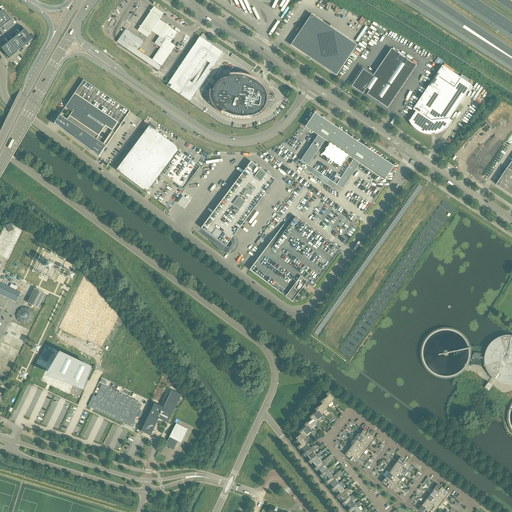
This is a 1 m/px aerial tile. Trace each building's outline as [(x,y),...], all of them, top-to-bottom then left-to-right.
[(163,14),(154,8),(144,22),(137,32),(147,39),(152,33),(159,37),(166,26),(159,21),(163,14)] [(2,9),(0,11),(0,14),(6,22),(10,19),(2,9)] [(324,68),(336,76),(357,45),(311,15),(292,45),(315,61),(314,61),(322,66),(322,65),(324,67),(324,68)] [(172,50),(175,47),(175,46),(172,44),(170,43),(177,33),(170,28),(169,27),(166,26),(159,36),(159,37),(154,44),(160,48),(161,48),(167,52),(170,54),(172,51),(172,50)] [(24,28),(20,32),(28,42),(32,38),(24,28)] [(126,30),(127,30),(124,28),(124,29),(125,30),(124,32),(118,41),(117,42),(116,41),(115,42),(119,44),(119,46),(127,51),(157,71),(158,71),(159,71),(160,69),(162,66),(154,61),(152,60),(151,59),(145,55),(141,52),(139,52),(138,50),(140,47),(141,46),(142,44),(144,42),(126,30)] [(28,42),(20,32),(16,35),(24,45),(28,42)] [(24,45),(16,35),(12,38),(20,48),(24,45)] [(12,38),(8,41),(16,51),(20,48),(12,38)] [(190,103),(223,54),(199,38),(168,84),(166,87),(190,103)] [(4,44),(12,54),(16,51),(8,41),(4,44)] [(8,57),(12,54),(4,44),(0,48),(8,57)] [(152,60),(162,66),(170,54),(161,48),(152,60)] [(367,94),(387,108),(416,66),(391,49),(373,76),(363,70),(351,87),(362,94),(365,90),(368,92),(367,94)] [(415,112),(410,120),(409,121),(408,121),(409,122),(410,124),(411,125),(412,126),(412,127),(413,128),(414,129),(415,130),(416,131),(418,131),(419,132),(420,133),(421,133),(423,134),(424,134),(425,134),(427,135),(428,135),(430,135),(431,135),(431,134),(435,134),(434,134),(434,135),(436,134),(437,134),(438,133),(440,133),(442,132),(443,131),(444,131),(445,130),(446,129),(447,128),(448,127),(449,126),(450,124),(451,123),(451,122),(452,121),(451,121),(449,119),(472,86),(442,66),(412,110),(415,112)] [(218,82),(217,83),(216,84),(215,85),(214,86),(214,87),(213,88),(213,90),(212,91),(212,92),(212,93),(212,94),(212,95),(212,96),(212,98),(212,99),(213,100),(213,101),(214,102),(214,103),(215,104),(215,105),(216,106),(217,107),(218,108),(219,109),(220,109),(220,110),(222,111),(223,112),(225,113),(226,114),(228,114),(230,115),(231,116),(233,116),(234,116),(236,117),(238,117),(240,117),(241,117),(243,117),(245,117),(247,117),(248,117),(250,116),(252,116),(254,115),(256,115),(257,114),(258,114),(259,113),(260,112),(261,112),(261,111),(262,110),(263,109),(264,108),(264,107),(265,106),(265,104),(266,103),(266,102),(266,101),(266,99),(266,98),(266,97),(266,96),(266,95),(265,94),(265,92),(265,91),(264,90),(263,88),(262,87),(261,87),(260,86),(259,85),(258,84),(256,83),(255,82),(254,81),(252,80),(250,79),(248,79),(247,78),(245,78),(243,77),(242,77),(239,77),(238,76),(236,76),(234,76),(233,76),(231,77),(229,77),(227,77),(225,78),(224,78),(223,79),(222,79),(221,80),(220,80),(219,81),(218,82)] [(69,102),(54,124),(98,158),(130,111),(83,80),(69,102)] [(380,177),(386,169),(389,164),(327,122),(318,116),(310,130),(315,133),(318,135),(300,161),(301,162),(298,166),(333,189),(336,185),(342,189),(359,163),(380,177)] [(149,127),(116,170),(116,171),(147,194),(180,149),(149,126),(149,127)] [(251,162),(234,185),(242,191),(254,200),(258,203),(275,180),(251,162)] [(511,172),(507,169),(502,177),(510,183),(511,179),(511,172)] [(505,191),(507,192),(511,184),(510,183),(502,177),(496,185),(497,186),(497,185),(501,187),(501,188),(505,190),(505,191)] [(225,196),(223,198),(231,204),(244,214),(248,217),(258,203),(254,200),(242,191),(234,185),(228,192),(225,196)] [(223,198),(208,219),(216,225),(233,237),(234,236),(248,217),(244,214),(231,204),(223,198)] [(273,239),(260,256),(249,270),(292,302),(307,282),(312,286),(318,279),(339,250),(332,244),(295,217),(294,217),(292,215),(291,215),(291,214),(277,233),(273,239)] [(216,225),(208,219),(200,230),(198,232),(217,246),(225,252),(226,252),(227,252),(228,251),(228,250),(228,249),(227,248),(225,247),(233,237),(216,225)] [(11,223),(6,225),(8,232),(14,230),(11,223)] [(0,282),(0,294),(16,302),(21,293),(0,282)] [(35,289),(28,303),(40,309),(47,295),(35,289)] [(16,316),(17,317),(17,318),(17,319),(18,320),(18,321),(19,322),(20,323),(21,323),(22,324),(23,324),(24,324),(25,324),(26,324),(27,324),(28,324),(28,323),(29,323),(30,323),(30,322),(31,322),(32,321),(32,320),(33,319),(33,318),(33,317),(33,316),(33,315),(33,314),(33,313),(32,312),(32,311),(31,310),(30,309),(29,309),(29,308),(28,308),(27,308),(26,308),(25,308),(24,308),(23,308),(22,308),(21,308),(21,309),(20,309),(19,310),(18,311),(17,312),(17,313),(17,314),(17,315),(16,316)] [(511,337),(509,337),(506,337),(504,337),(501,338),(499,339),(497,340),(495,341),(491,344),(490,345),(488,347),(488,349),(486,352),(485,354),(485,356),(484,358),(484,361),(484,364),(485,366),(485,368),(486,371),(488,373),(488,375),(491,378),(494,381),(496,382),(499,383),(501,384),(504,385),(508,385),(511,385),(511,337)] [(35,349),(38,350),(40,345),(37,344),(35,342),(32,348),(35,349)] [(40,374),(63,382),(72,385),(73,386),(83,390),(87,380),(92,366),(55,348),(40,374)] [(472,365),(480,366),(481,354),(473,353),(472,365)] [(19,375),(25,378),(27,372),(25,371),(22,370),(19,375)] [(96,397),(94,396),(89,407),(133,428),(136,423),(135,422),(137,416),(140,411),(142,406),(140,404),(140,403),(102,385),(96,397)] [(172,391),(163,408),(154,403),(141,431),(150,436),(159,419),(168,423),(181,395),(173,391),(172,391)] [(328,397),(324,400),(328,405),(332,402),(332,403),(333,401),(336,405),(337,403),(335,400),(329,392),(326,394),(328,397)] [(322,405),(318,408),(322,413),(326,410),(328,409),(330,412),(332,411),(328,405),(324,400),(323,400),(320,402),(322,405)] [(317,412),(313,415),(317,421),(321,417),(321,418),(322,417),(324,419),(326,418),(322,413),(318,408),(318,407),(315,410),(317,412)] [(311,420),(307,423),(312,428),(315,425),(316,425),(317,424),(319,427),(321,426),(317,421),(313,415),(312,415),(309,417),(311,420)] [(306,427),(302,431),(306,436),(310,433),(311,432),(314,435),(316,433),(313,430),(312,428),(307,423),(307,422),(304,425),(306,427)] [(168,449),(170,449),(173,451),(178,441),(181,443),(188,429),(176,424),(165,446),(168,448),(168,449)] [(296,442),(299,446),(304,441),(305,440),(306,439),(308,442),(310,440),(306,436),(302,431),(301,430),(298,432),(300,435),(296,439),(297,440),(295,441),(296,442)] [(358,434),(365,439),(369,434),(367,432),(363,430),(360,435),(358,434)] [(358,434),(354,439),(361,444),(365,439),(358,434)] [(369,434),(365,439),(371,443),(375,438),(369,434)] [(354,439),(350,444),(358,449),(361,444),(354,439)] [(365,439),(361,444),(367,448),(371,443),(365,439)] [(302,449),(305,453),(310,448),(307,444),(305,441),(304,441),(299,446),(297,448),(299,451),(302,449)] [(347,449),(354,454),(358,449),(350,444),(352,445),(348,450),(347,449)] [(361,444),(358,449),(363,453),(367,448),(361,444)] [(307,456),(310,460),(316,455),(313,452),(313,451),(312,450),(314,448),(313,446),(310,448),(305,453),(302,455),(305,458),(307,456)] [(343,454),(350,459),(350,460),(354,454),(347,449),(343,454)] [(358,449),(354,454),(360,458),(363,453),(358,449)] [(313,463),(316,467),(321,462),(318,459),(318,458),(317,457),(320,455),(318,453),(316,455),(310,460),(308,462),(310,465),(313,463)] [(350,460),(350,459),(349,460),(351,462),(352,461),(356,464),(360,458),(354,454),(350,460)] [(400,457),(396,462),(402,466),(406,461),(404,460),(400,457)] [(319,470),(322,474),(327,469),(324,466),(324,465),(323,464),(325,462),(324,460),(321,462),(316,467),(314,469),(316,472),(319,470)] [(406,461),(402,466),(408,471),(412,465),(406,461)] [(396,462),(393,467),(398,472),(402,466),(396,462)] [(402,466),(398,472),(404,476),(408,471),(402,466)] [(324,477),(327,481),(333,476),(330,473),(330,472),(329,471),(331,469),(330,467),(327,469),(322,474),(319,476),(322,479),(324,477)] [(393,467),(389,472),(395,477),(398,472),(393,467)] [(389,472),(385,477),(391,482),(395,477),(389,472)] [(398,472),(395,477),(402,482),(401,481),(404,476),(398,472)] [(330,484),(333,488),(338,483),(335,480),(335,479),(334,478),(337,476),(335,474),(333,476),(327,481),(325,483),(327,486),(330,484)] [(381,483),(387,487),(391,482),(385,477),(381,483)] [(395,477),(391,482),(398,487),(402,482),(395,477)] [(336,491),(339,495),(344,490),(341,487),(341,486),(340,485),(342,483),(341,481),(338,483),(333,488),(330,490),(333,493),(336,491)] [(387,487),(386,488),(388,489),(389,488),(394,492),(398,487),(391,482),(387,487)] [(437,484),(433,490),(439,494),(443,488),(441,487),(437,484)] [(341,498),(344,502),(350,497),(346,494),(347,493),(346,492),(348,490),(346,488),(344,490),(339,495),(336,497),(339,500),(341,498)] [(443,488),(439,494),(446,499),(450,494),(443,489),(443,488)] [(428,493),(428,494),(435,499),(439,494),(433,490),(430,494),(428,493)] [(428,494),(424,499),(432,504),(435,499),(428,494)] [(439,494),(435,499),(443,504),(446,499),(439,494)] [(347,505),(350,509),(355,504),(352,501),(352,500),(351,499),(354,497),(352,495),(350,497),(344,502),(342,504),(344,507),(347,505)] [(424,499),(421,504),(428,509),(432,504),(424,499)] [(435,499),(432,504),(437,508),(441,503),(442,504),(443,504),(435,499)] [(352,511),(360,511),(361,511),(358,508),(358,507),(357,506),(359,504),(358,502),(355,504),(350,509),(347,511),(348,511),(352,511)]
